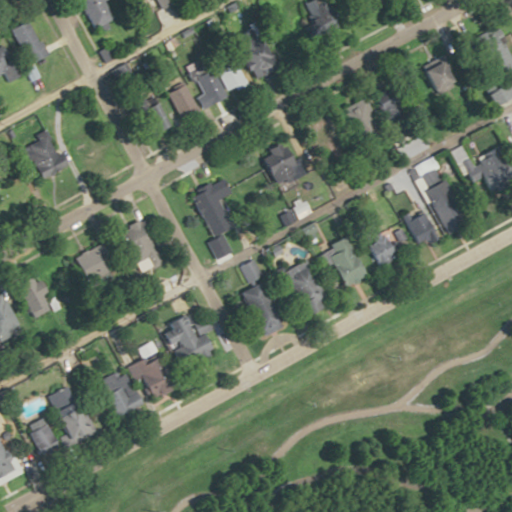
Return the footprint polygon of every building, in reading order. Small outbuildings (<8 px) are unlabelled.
[(111,23),(100,0),(71,0),(87,34),(111,23)] [(371,6),(367,0),(346,0),(354,15),(371,6)] [(295,19),(304,38),(331,25),(320,2),(302,10),(304,15),(295,19)] [(43,54),(22,19),(4,30),(24,65),(43,54)] [(510,65),(498,34),(477,43),(489,73),(510,65)] [(255,77),(267,59),(236,38),(224,55),(255,77)] [(0,78),(1,81),(13,74),(0,51),(0,78)] [(208,67),(222,93),(240,83),(226,57),(208,67)] [(189,77),(197,95),(185,101),(177,84),(161,92),(173,118),(220,96),(206,68),(189,77)] [(487,105),(511,93),(511,86),(509,79),(481,92),(487,105)] [(374,114),(359,96),(338,112),(353,130),(374,114)] [(129,109),(138,136),(160,129),(151,101),(129,109)] [(319,161),(341,151),(326,122),(305,133),(319,161)] [(281,183),(300,173),(281,139),(260,151),(264,157),(254,162),(267,185),(278,179),(281,183)] [(444,152),(464,185),(479,175),(485,185),(505,173),(490,149),(465,163),(454,146),(444,152)] [(204,236),(225,227),(214,199),(221,196),(214,181),(186,192),(204,236)] [(130,265),(138,259),(147,271),(159,262),(130,221),(110,235),(130,265)] [(395,250),(376,230),(358,247),(376,267),(395,250)] [(359,276),(340,237),(315,249),(334,288),(359,276)] [(100,257),(95,245),(67,257),(81,290),(103,280),(95,259),(100,257)] [(317,299),(302,260),(277,270),(295,317),(316,309),(313,300),(317,299)] [(240,269),(245,268),(246,273),(239,274),(240,280),(252,277),(249,261),(239,263),(240,269)] [(25,318),(44,308),(26,274),(7,285),(25,318)] [(232,293),(253,336),(275,325),(254,282),(232,293)] [(0,335),(13,328),(0,306),(0,335)] [(171,367),(208,353),(200,333),(206,331),(201,317),(189,321),(186,313),(159,323),(163,333),(159,334),(171,367)] [(140,401),(167,386),(149,352),(122,367),(140,401)] [(133,407),(119,370),(92,380),(106,417),(133,407)] [(44,411),(57,443),(81,433),(68,402),(44,411)] [(35,458),(53,448),(36,418),(18,428),(35,458)] [(0,448),(0,480),(13,474),(0,448)]
